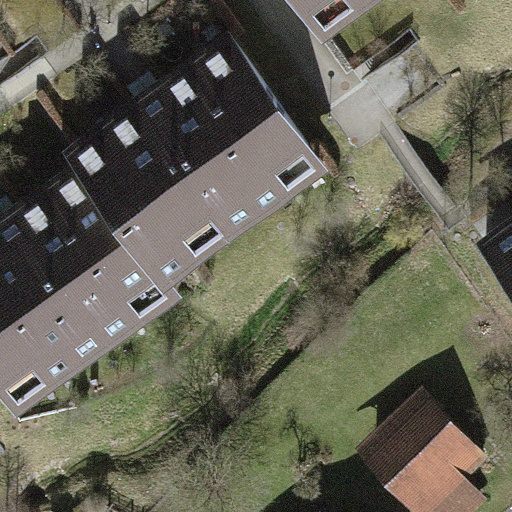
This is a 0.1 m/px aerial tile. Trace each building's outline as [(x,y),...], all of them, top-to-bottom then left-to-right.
[(303,0),(311,10),(324,0),(303,0)] [(162,271),(195,248),(183,232),(214,210),(225,225),(286,182),(275,167),(310,143),(232,34),(165,82),(161,77),(133,97),(136,102),(73,148),(83,162),(162,271)] [(0,377),(4,383),(38,359),(48,373),(140,308),(130,294),(162,271),(83,162),(22,206),(18,201),(0,213),(0,377)] [(511,222),(487,241),(511,276),(511,222)] [(432,396),(376,447),(412,486),(407,491),(425,511),(462,511),(482,494),(463,473),(484,453),(432,396)]
